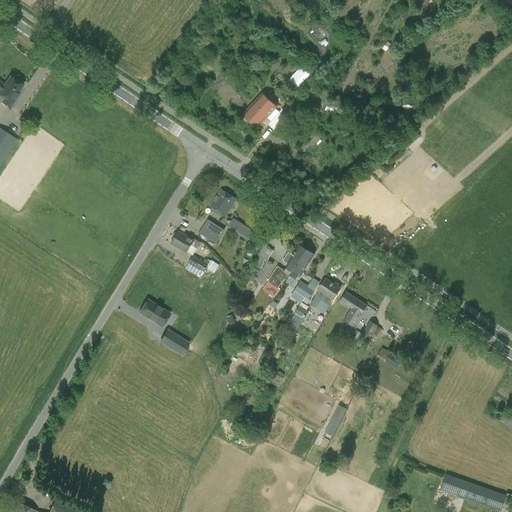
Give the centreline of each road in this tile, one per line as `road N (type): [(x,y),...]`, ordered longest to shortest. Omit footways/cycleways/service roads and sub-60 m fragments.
road 1 (unclassified): [(0,487),(205,151)]
road 2 (tertiary): [(511,354),(205,151)]
road 3 (tertiary): [(205,151),(0,12)]
